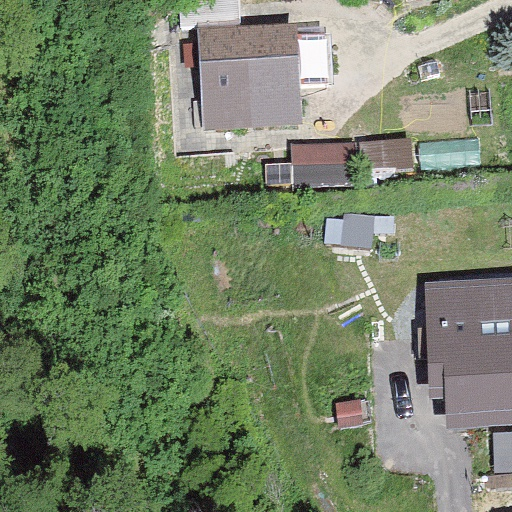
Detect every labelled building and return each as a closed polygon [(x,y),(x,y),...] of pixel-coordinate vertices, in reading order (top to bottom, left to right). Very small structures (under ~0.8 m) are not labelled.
[(210,36),(213,120),(294,118),(292,78),(292,34),(210,36)] [(326,34),(292,34),(292,78),(326,78),(326,34)] [(418,136),(373,141),(376,172),(421,167),(418,136)] [(357,149),(297,148),(297,181),(356,181),(357,149)] [(511,291),(439,293),(441,385),(463,384),(463,408),(511,407),(511,291)]
